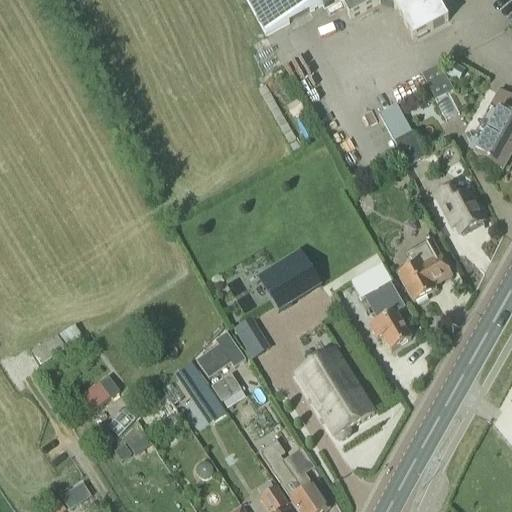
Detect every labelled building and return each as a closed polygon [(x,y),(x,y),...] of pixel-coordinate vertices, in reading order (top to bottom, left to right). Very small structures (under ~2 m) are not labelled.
[(412,41),(448,21),(436,0),(245,0),(265,37),(322,7),(324,10),(339,2),(350,20),(379,4),(395,9),(412,41)] [(435,101),(452,92),(439,67),(421,76),(435,101)] [(487,137),(511,151),(511,120),(511,119),(511,100),(498,92),(489,108),(499,114),(487,137)] [(394,144),(412,135),(397,107),(379,116),(394,144)] [(407,169),(425,159),(412,135),(394,144),(399,154),(407,169)] [(511,156),(511,151),(487,137),(474,159),(502,174),(503,171),(505,173),(507,172),(511,164),(511,162),(509,161),(511,156)] [(459,235),(483,222),(467,193),(454,201),(448,190),(435,197),(449,222),(451,221),(459,235)] [(401,259),(407,269),(396,275),(412,304),(436,291),(433,287),(450,277),(430,242),(401,259)] [(299,254),(258,279),(279,313),(320,288),(299,254)] [(390,352),(410,340),(395,314),(397,313),(383,288),(390,283),(380,266),(349,284),(359,302),(369,296),(377,309),(372,312),(378,323),(368,328),(376,342),(382,339),(390,352)] [(234,370),(246,362),(227,335),(215,343),(218,348),(196,364),(208,381),(231,366),(234,370)] [(299,372),(295,375),(334,440),(337,438),(338,441),(342,442),(348,438),(349,433),(348,431),(374,416),(334,351),(329,354),(299,372)] [(208,428),(226,416),(191,365),(173,377),(208,428)] [(221,405),(241,392),(231,376),(211,389),(221,405)] [(119,394),(106,377),(78,399),(91,416),(119,394)] [(297,511),(324,511),(328,510),(304,475),(313,469),(300,450),(281,462),(278,458),(283,455),(275,443),(258,454),(297,511)] [(278,511),(288,506),(277,490),(260,500),(267,511),(270,511),(272,510),(273,511),(278,511)]
